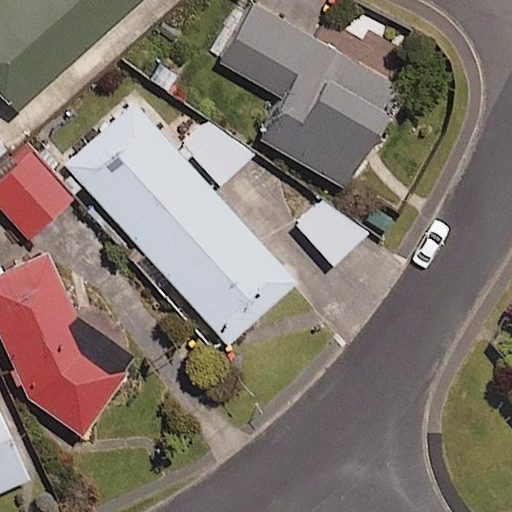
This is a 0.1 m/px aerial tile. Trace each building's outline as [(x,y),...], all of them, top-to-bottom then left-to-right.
[(143,0),(0,0),(0,92),(18,112),(143,0)] [(404,90),(255,5),(222,62),(286,99),(263,139),(347,188),(404,90)] [(296,282),(132,101),(64,163),(228,344),(296,282)] [(249,154),(207,117),(181,145),(223,183),(249,154)] [(72,199),(26,146),(0,167),(0,204),(29,238),(72,199)] [(365,232),(323,194),(295,225),(337,263),(365,232)] [(77,316),(50,254),(0,275),(0,331),(30,399),(82,437),(138,360),(77,316)] [(0,491),(29,478),(0,414),(0,491)]
